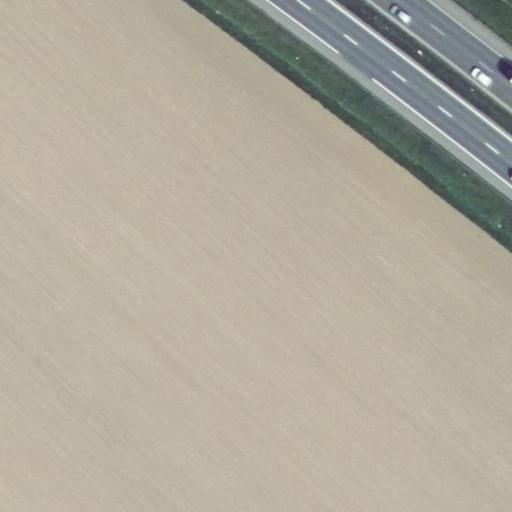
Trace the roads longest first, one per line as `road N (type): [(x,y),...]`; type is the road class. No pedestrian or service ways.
road 1 (motorway): [(296,0),(511,165)]
road 2 (motorway): [(511,88),(397,0)]
